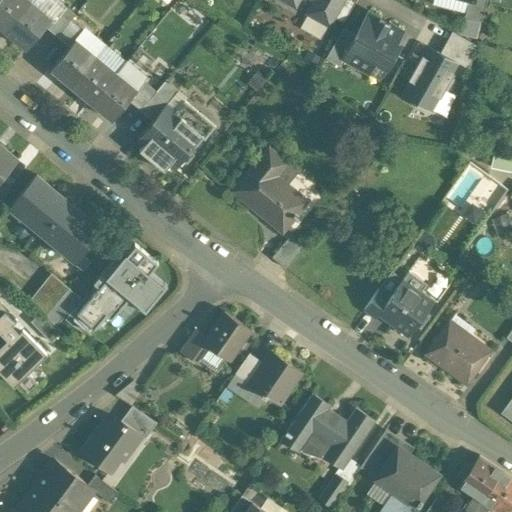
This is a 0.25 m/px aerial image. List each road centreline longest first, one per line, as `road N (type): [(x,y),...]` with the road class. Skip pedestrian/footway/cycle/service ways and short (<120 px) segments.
road 1 (residential): [(232,277),(511,460)]
road 2 (residential): [(0,88),(232,277)]
road 3 (residential): [(0,464),(232,277)]
